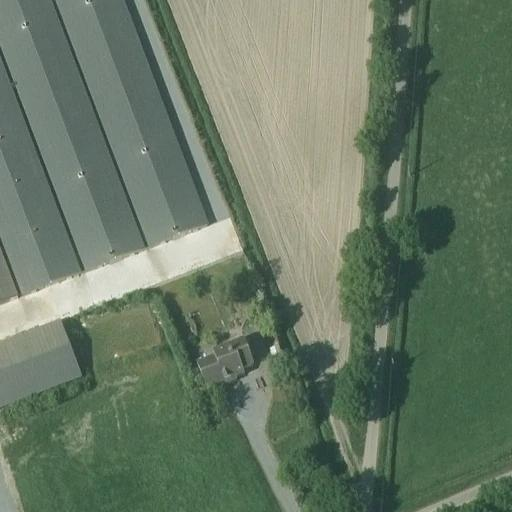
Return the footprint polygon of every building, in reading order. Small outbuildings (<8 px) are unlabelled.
[(0,0),(0,234),(24,298),(210,228),(125,0),(0,0)] [(0,308),(22,300),(0,240),(0,308)] [(244,264),(221,266),(223,286),(246,284),(244,264)] [(0,413),(80,384),(58,327),(0,348),(0,413)] [(217,356),(195,366),(208,395),(247,378),(245,373),(255,368),(243,341),(215,353),(217,356)]
